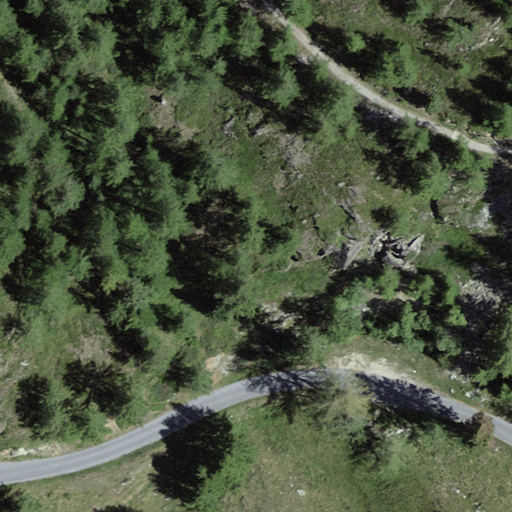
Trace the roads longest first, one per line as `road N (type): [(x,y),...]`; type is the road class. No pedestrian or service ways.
road 1 (unclassified): [(0,469),(70,455),(269,376),(366,372),(469,401),(511,429)]
road 2 (track): [(511,149),(494,154),(420,135),(302,52),(256,0)]
